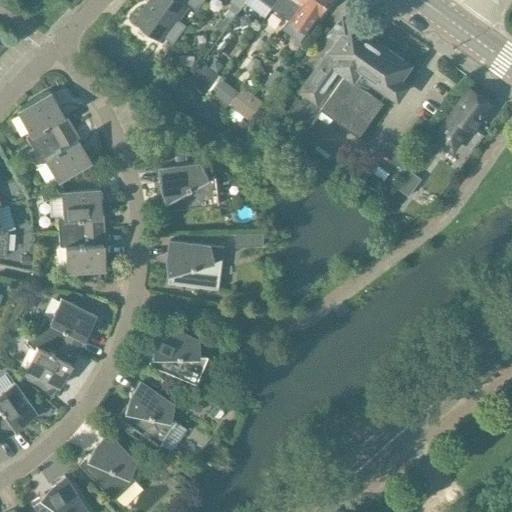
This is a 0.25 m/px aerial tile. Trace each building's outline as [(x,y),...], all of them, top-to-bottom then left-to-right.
[(162,41),(186,6),(177,0),(151,0),(136,22),(162,41)] [(197,9),(203,0),(187,0),(186,2),(197,9)] [(230,19),(243,0),(229,0),(233,2),(224,14),(230,19)] [(288,20),(301,0),(276,0),(271,7),(288,20)] [(305,32),(328,0),(301,0),(288,20),(305,32)] [(398,78),(408,64),(342,17),(331,32),(337,37),(284,112),(307,128),(320,109),(359,136),(390,92),(394,95),(403,82),(398,78)] [(252,58),(246,67),(252,71),(259,60),(256,57),(252,58)] [(208,94),(220,77),(201,63),(189,80),(208,94)] [(229,102),(238,90),(221,79),(213,91),(229,102)] [(263,101),(243,86),(230,104),(250,118),(263,101)] [(476,95),(469,90),(438,134),(455,146),(469,126),(471,127),(487,103),(484,101),(484,99),(479,96),(476,95)] [(71,125),(64,112),(62,113),(49,92),(16,111),(28,132),(26,136),(25,136),(31,148),(32,149),(71,125)] [(90,161),(77,140),(79,139),(71,125),(32,149),(31,148),(26,151),(34,164),(46,162),(56,181),(90,161)] [(219,204),(215,174),(209,177),(201,163),(160,167),(162,185),(166,185),(169,209),(219,204)] [(420,179),(410,171),(398,188),(408,196),(420,179)] [(52,188),(40,193),(42,200),(54,196),(52,188)] [(100,214),(98,189),(60,191),(61,216),(57,218),(56,218),(57,232),(103,229),(102,214),(100,214)] [(103,269),(102,244),(104,244),(103,229),(57,232),(58,246),(59,246),(63,247),(65,272),(103,269)] [(264,244),(264,233),(237,234),(237,245),(264,244)] [(218,289),(222,259),(215,261),(211,245),(170,240),(167,257),(171,258),(168,283),(218,289)] [(83,336),(94,314),(60,297),(49,319),(45,318),(43,318),(37,330),(37,331),(78,351),(85,337),(83,336)] [(13,323),(9,331),(13,333),(17,332),(19,326),(13,323)] [(197,355),(197,339),(159,323),(152,339),(156,341),(146,364),(193,383),(204,355),(197,355)] [(71,365),(78,351),(37,331),(37,330),(32,327),(25,341),(33,350),(23,369),(58,386),(69,364),(71,365)] [(168,419),(172,403),(138,380),(128,394),(131,397),(117,417),(158,446),(176,421),(168,419)] [(35,413),(13,381),(0,390),(0,432),(3,438),(16,429),(15,427),(35,413)] [(127,476),(134,461),(105,431),(92,443),(95,446),(77,464),(112,500),(134,479),(127,476)] [(83,511),(85,510),(63,475),(48,484),(50,488),(30,501),(36,511),(83,511)]
